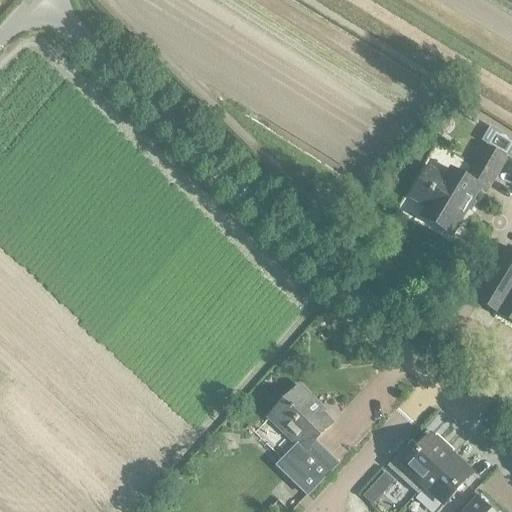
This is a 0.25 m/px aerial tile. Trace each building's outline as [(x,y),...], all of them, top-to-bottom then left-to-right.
[(487,191),(507,159),(486,146),(467,178),(452,169),(446,178),(431,168),(413,198),(428,208),(423,216),(452,234),(481,188),(487,191)] [(511,321),(511,248),(510,248),(477,301),(511,321)] [(294,440),(273,462),(304,492),(334,461),(315,442),(332,425),(321,414),(323,412),(299,388),(274,415),(288,428),(285,431),(294,440)] [(418,495),(453,457),(450,454),(453,451),(437,437),(434,440),(431,438),(417,453),(408,445),(388,467),(418,495)] [(453,457),(426,488),(445,505),(472,475),(453,457)] [(385,473),(363,497),(373,506),(395,482),(385,473)] [(491,511),(478,499),(466,511),(491,511)]
